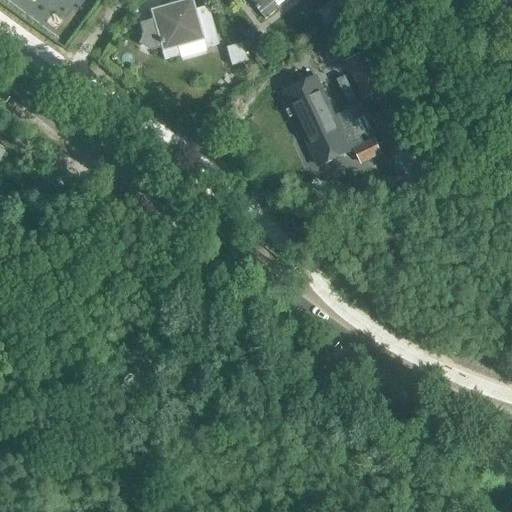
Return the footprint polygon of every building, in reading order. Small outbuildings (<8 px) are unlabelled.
[(210,16),(198,20),(192,0),(184,0),(150,9),(153,19),(139,22),(144,38),(141,42),(151,48),(160,45),(164,59),(180,55),(178,47),(203,41),(205,48),(218,45),(210,16)] [(250,0),(265,19),(278,9),(272,2),(274,0),(250,0)] [(381,91),(360,56),(343,66),(364,101),(381,91)] [(327,162),(349,152),(315,78),(284,93),(299,122),(303,120),(306,127),(310,125),(327,162)] [(353,148),(361,165),(382,156),(374,138),(353,148)] [(0,165),(1,166),(8,153),(0,148),(0,165)]
